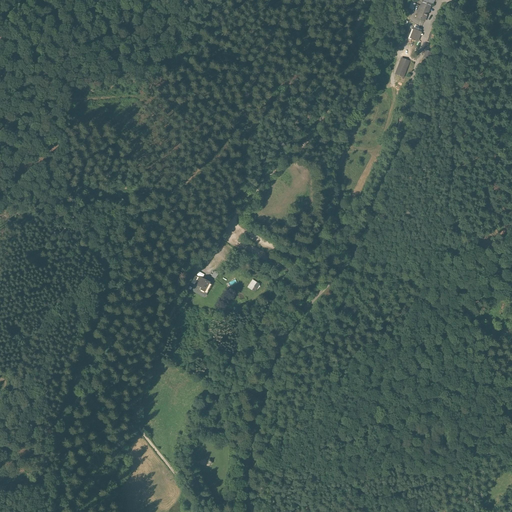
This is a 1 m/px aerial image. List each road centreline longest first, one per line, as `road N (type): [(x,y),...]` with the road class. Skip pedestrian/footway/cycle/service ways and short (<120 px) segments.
road 1 (track): [(290,0),(234,124),(207,161),(173,191),(120,189),(102,201),(87,241),(107,275),(61,405),(54,511)]
road 2 (track): [(442,0),(450,61),(447,210),(510,290)]
road 3 (track): [(0,101),(247,93)]
